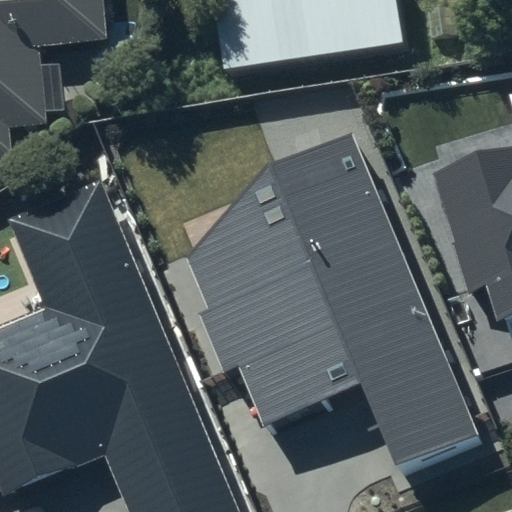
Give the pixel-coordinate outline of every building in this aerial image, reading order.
[(104,0),(0,0),(0,172),(18,171),(16,139),(49,136),(44,61),(109,56),(104,0)] [(399,0),(215,0),(226,78),(408,49),(399,0)] [(350,132),(268,162),(186,261),(259,435),(365,387),(402,475),(485,438),(350,132)] [(511,146),(434,171),(470,294),(493,286),(507,328),(511,326),(511,146)] [(44,309),(0,327),(0,483),(7,500),(105,458),(129,511),(238,511),(99,178),(8,219),(44,309)]
